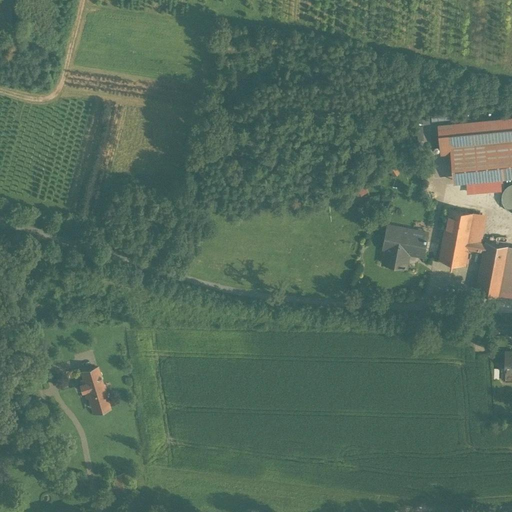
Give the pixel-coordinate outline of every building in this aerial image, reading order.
[(441,152),(452,151),(455,180),(511,175),(511,116),(438,123),(441,152)] [(511,182),(510,184),(507,185),(505,187),(503,190),(502,193),(501,196),(502,200),(503,203),(504,206),(507,208),(509,210),(511,210),(511,182)] [(500,198),(501,187),(481,185),(480,196),(500,198)] [(475,212),(448,207),(438,258),(465,263),(468,248),(484,251),(476,289),(511,295),(511,245),(485,240),(485,242),(469,239),(475,212)] [(499,230),(511,232),(511,227),(511,220),(502,218),(499,230)] [(427,232),(391,225),(385,261),(407,265),(408,259),(406,259),(407,251),(423,254),(427,232)] [(97,366),(81,370),(84,378),(85,382),(83,383),(80,383),(82,390),(85,389),(86,395),(88,394),(91,404),(104,400),(102,393),(104,392),(106,391),(103,383),(102,383),(97,366)] [(102,393),(104,400),(91,404),(93,410),(108,406),(104,392),(102,393)] [(114,473),(116,486),(112,487),(114,498),(131,495),(127,471),(114,473)]
